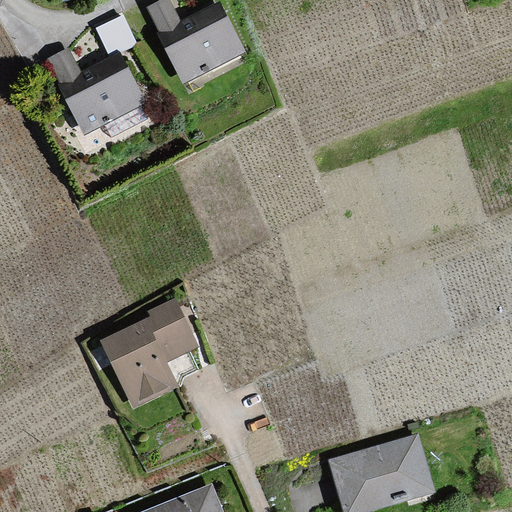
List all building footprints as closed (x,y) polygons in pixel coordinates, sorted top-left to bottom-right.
[(159,0),(141,10),(182,87),(240,56),(213,6),(181,24),(168,0),(159,0)] [(96,22),(109,52),(138,40),(125,10),(96,22)] [(108,62),(81,75),(68,50),(41,63),(81,141),(146,108),(119,56),(108,62)] [(146,321),(167,363),(198,348),(174,298),(143,314),(146,321)] [(146,321),(97,343),(128,411),(178,389),(167,363),(146,321)] [(417,438),(323,464),(336,511),(385,511),(434,499),(417,438)] [(219,511),(210,488),(147,511),(219,511)]
